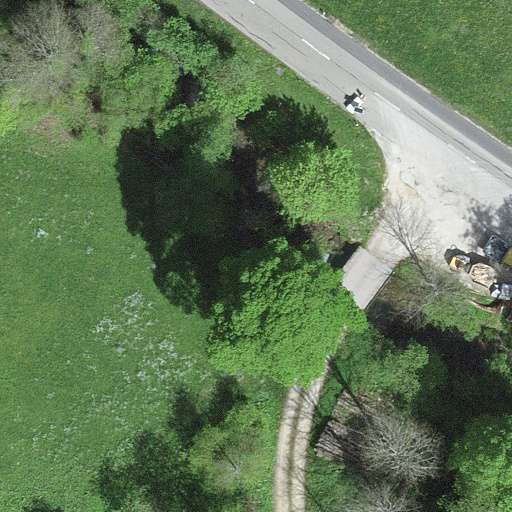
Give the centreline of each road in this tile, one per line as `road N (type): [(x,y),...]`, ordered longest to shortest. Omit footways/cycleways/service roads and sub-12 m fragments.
road 1 (track): [(457,151),(323,331),(296,411),(286,511)]
road 2 (secondary): [(511,187),(248,0)]
